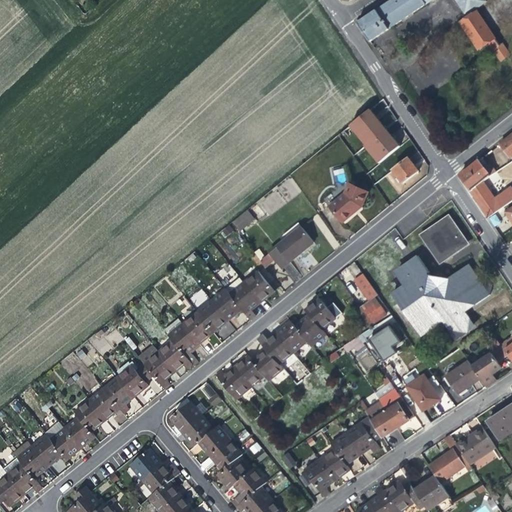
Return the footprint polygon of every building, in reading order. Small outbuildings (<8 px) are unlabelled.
[(358,22),(371,42),(427,6),(422,0),(388,0),(365,15),(358,22)] [(484,0),(422,0),(427,6),(436,0),(453,0),(466,19),(478,11),(487,4),(484,0)] [(466,19),(461,23),(479,50),(490,43),(502,61),(508,57),(511,55),(503,44),(501,45),(487,24),(478,11),(466,19)] [(370,109),(354,122),(370,141),(386,128),(370,109)] [(351,125),(367,144),(369,142),(370,141),(354,122),(351,125)] [(400,145),(386,128),(370,141),(369,142),(383,160),(400,145)] [(511,156),(511,133),(498,144),(509,158),(511,156)] [(380,162),(383,160),(369,142),(367,144),(366,145),(380,162)] [(393,170),(404,184),(420,171),(414,164),(409,157),(393,170)] [(459,175),(470,190),(482,180),(495,170),(489,162),(486,165),(481,158),(473,164),(459,175)] [(511,161),(488,177),(497,190),(511,180),(511,161)] [(497,203),(482,180),(470,190),(469,190),(478,203),(488,218),(509,203),(505,197),(497,203)] [(350,183),(345,192),(329,206),(343,222),(354,212),(362,207),(368,191),(350,183)] [(247,209),(231,222),(239,231),(255,219),(247,209)] [(439,262),(467,243),(448,216),(420,235),(439,262)] [(315,243),(301,226),(277,246),(278,247),(261,261),(267,268),(275,261),(282,270),(298,257),(315,243)] [(422,337),(443,321),(449,329),(466,332),(468,315),(463,308),(469,303),(476,304),(490,294),(468,263),(450,276),(443,275),(442,281),(437,284),(431,276),(427,275),(428,271),(417,255),(406,263),(407,264),(394,273),(403,286),(391,294),(422,337)] [(217,272),(223,280),(234,273),(228,264),(217,272)] [(258,271),(243,283),(261,304),(268,298),(275,292),(258,271)] [(377,296),(362,275),(354,280),(368,301),(364,304),(359,308),(361,312),(359,314),(367,327),(386,315),(375,297),(377,296)] [(256,308),(261,304),(243,283),(239,278),(225,289),(243,311),(250,320),(256,315),(252,311),(256,308)] [(235,317),(243,311),(225,289),(210,301),(228,323),(235,317)] [(303,310),(307,314),(321,332),(336,319),(318,297),(312,302),(303,310)] [(221,329),(228,323),(210,301),(197,312),(214,334),(221,329)] [(208,339),(214,334),(197,312),(183,324),(200,345),(208,339)] [(329,341),(321,332),(307,314),(300,320),(293,326),(307,343),(311,347),(314,345),(318,350),(329,341)] [(293,354),(307,343),(293,326),(289,321),(282,326),(275,332),(293,354)] [(399,337),(389,322),(369,335),(384,357),(398,348),(393,341),(399,337)] [(195,349),(200,345),(183,324),(169,335),(173,340),(186,357),(193,365),(198,362),(191,353),(195,349)] [(279,366),(293,354),(275,332),(271,335),(267,339),(264,336),(259,341),(265,348),(279,366)] [(511,335),(499,344),(507,355),(511,361),(511,360),(511,335)] [(358,337),(345,345),(349,350),(354,347),(356,349),(365,344),(358,337)] [(492,352),(472,366),(480,379),(485,386),(497,378),(493,373),(498,370),(502,367),(498,361),(507,355),(499,344),(496,339),(487,345),(492,352)] [(188,370),(193,365),(186,357),(173,340),(158,352),(175,373),(179,369),(184,366),(188,370)] [(283,371),(279,366),(265,348),(257,354),(250,360),(265,377),(268,382),(283,371)] [(366,349),(356,356),(367,370),(376,363),(366,349)] [(170,377),(175,373),(158,352),(153,356),(148,350),(139,357),(144,363),(153,375),(165,389),(171,384),(167,379),(170,377)] [(330,358),(332,360),(340,356),(336,350),(328,355),(330,358)] [(251,388),(265,377),(250,360),(247,355),(240,361),(233,366),(251,388)] [(468,386),(480,379),(472,366),(467,360),(442,377),(449,387),(451,385),(457,394),(468,386)] [(146,381),(153,375),(144,363),(136,370),(132,365),(117,377),(135,398),(143,391),(150,386),(146,381)] [(236,401),(251,388),(233,366),(228,370),(224,374),(221,370),(215,375),(236,401)] [(423,374),(405,386),(413,397),(430,385),(423,374)] [(130,402),(135,398),(117,377),(103,389),(120,409),(124,414),(130,409),(126,405),(130,402)] [(214,407),(222,400),(207,382),(199,388),(214,407)] [(432,405),(440,399),(430,385),(413,397),(422,411),(432,405)] [(387,410),(385,411),(396,428),(404,423),(413,417),(394,388),(379,398),(380,400),(387,410)] [(112,416),(120,409),(103,389),(89,400),(106,421),(112,416)] [(359,401),(364,410),(369,407),(363,399),(359,401)] [(99,427),(106,421),(89,400),(75,412),(79,417),(90,431),(92,433),(99,427)] [(390,432),(396,428),(385,411),(387,410),(380,400),(369,407),(364,410),(369,417),(371,420),(379,433),(382,437),(390,432)] [(177,429),(181,434),(202,416),(190,402),(169,420),(177,429)] [(499,441),(511,432),(511,416),(506,407),(497,414),(486,421),(499,441)] [(192,448),(197,443),(214,430),(202,416),(181,434),(188,443),(192,448)] [(96,438),(92,433),(90,431),(79,417),(64,428),(81,449),(88,443),(96,438)] [(360,422),(345,433),(360,455),(366,451),(370,448),(374,453),(379,450),(378,447),(371,438),(379,433),(371,420),(362,426),(360,422)] [(205,452),(210,458),(231,440),(219,426),(214,430),(197,443),(205,452)] [(456,445),(457,446),(468,463),(494,446),(481,427),(468,436),(456,445)] [(75,454),(81,449),(64,428),(50,440),(64,456),(67,460),(75,454)] [(330,443),(334,448),(346,466),(353,461),(360,455),(345,433),(330,443)] [(57,462),(64,456),(50,440),(47,435),(32,446),(49,468),(57,462)] [(440,483),(468,463),(457,446),(456,445),(449,435),(443,439),(451,450),(441,457),(429,466),(435,475),(440,483)] [(312,436),(306,441),(310,445),(316,441),(312,436)] [(217,466),(221,472),(237,458),(242,454),(231,440),(210,458),(217,466)] [(10,448),(18,458),(32,446),(28,441),(23,445),(20,441),(10,448)] [(257,442),(249,448),(254,454),(262,449),(257,442)] [(43,473),(49,468),(32,446),(18,458),(19,458),(35,479),(43,473)] [(350,471),(346,466),(334,448),(318,459),(334,482),(342,476),(350,471)] [(129,466),(141,481),(162,463),(157,458),(150,449),(129,466)] [(282,456),(290,468),(297,463),(289,451),(282,456)] [(19,458),(4,470),(25,495),(28,492),(33,488),(37,492),(43,488),(35,479),(19,458)] [(227,490),(232,486),(249,472),(237,458),(221,472),(216,476),(223,484),(227,490)] [(330,485),(334,482),(318,459),(303,469),(322,498),(330,492),(326,487),(330,485)] [(141,481),(152,495),(170,481),(179,473),(172,465),(167,469),(165,467),(162,463),(141,481)] [(16,502),(25,495),(4,470),(0,464),(0,505),(5,502),(10,507),(16,502)] [(239,494),(244,500),(261,486),(266,482),(254,468),(249,472),(232,486),(239,494)] [(454,503),(440,483),(435,475),(424,482),(414,489),(425,505),(428,511),(435,506),(439,511),(440,511),(452,504),(454,503)] [(419,510),(425,505),(414,489),(408,480),(402,485),(399,481),(393,485),(384,491),(398,511),(399,511),(414,502),(419,510)] [(175,488),(170,481),(152,495),(148,499),(158,511),(161,511),(181,495),(175,488)] [(482,484),(476,487),(480,492),(486,489),(482,484)] [(376,511),(398,511),(384,491),(379,485),(373,490),(377,495),(374,498),(369,501),(376,511)] [(258,511),(273,500),(261,486),(244,500),(236,507),(239,511),(240,511),(244,510),(246,511),(258,511)] [(72,497),(77,503),(90,492),(85,487),(72,497)] [(95,511),(105,504),(101,498),(97,501),(90,492),(77,503),(66,511),(95,511)] [(187,503),(181,495),(161,511),(189,511),(193,510),(187,503)] [(283,511),(273,500),(258,511),(283,511)] [(376,511),(369,501),(361,506),(353,511),(376,511)] [(114,511),(107,503),(105,504),(95,511),(114,511)]
